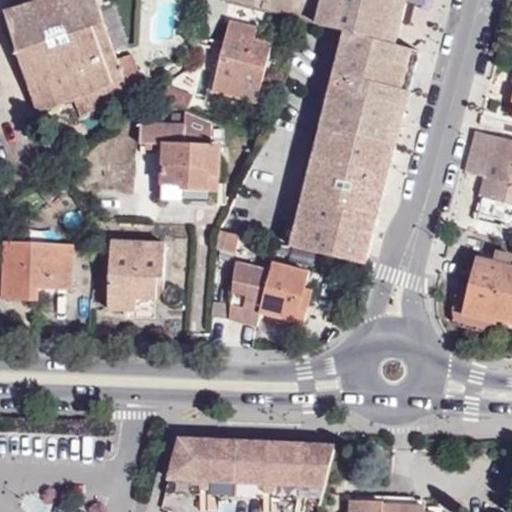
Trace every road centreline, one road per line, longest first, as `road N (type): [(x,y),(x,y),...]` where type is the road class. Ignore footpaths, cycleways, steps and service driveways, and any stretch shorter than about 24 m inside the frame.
road 1 (secondary): [(0,386),(309,403),(367,397)]
road 2 (secondary): [(356,355),(273,372),(0,365)]
road 3 (unclassified): [(415,225),(471,0)]
road 4 (unclassified): [(415,225),(369,337)]
